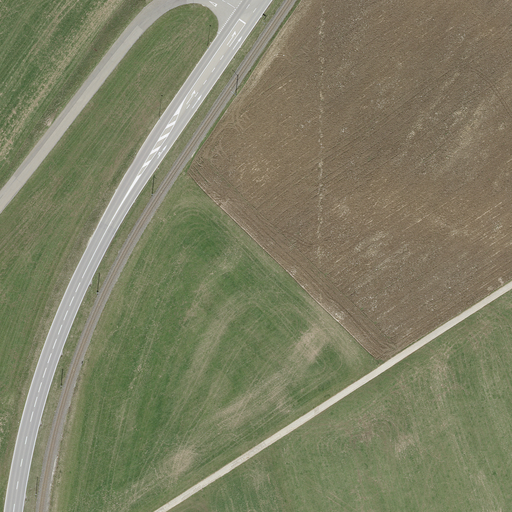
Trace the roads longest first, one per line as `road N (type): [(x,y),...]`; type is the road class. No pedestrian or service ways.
road 1 (primary): [(245,15),(85,269),(41,381),(13,511)]
road 2 (track): [(159,511),(511,284)]
road 3 (unclassified): [(0,202),(138,25),(169,0)]
